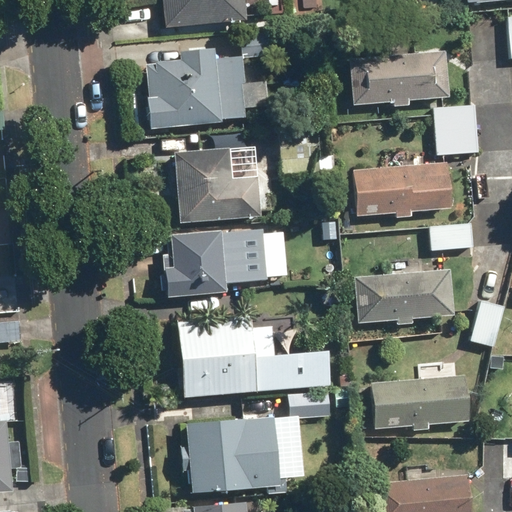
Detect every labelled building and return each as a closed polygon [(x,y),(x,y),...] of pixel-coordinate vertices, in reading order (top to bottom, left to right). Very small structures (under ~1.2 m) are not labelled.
[(160,0),(162,28),(245,22),(243,0),(160,0)] [(239,34),(241,58),(283,54),(281,30),(239,34)] [(142,65),(148,128),(244,120),(243,109),(266,107),(264,80),(239,82),(237,58),(212,60),(211,48),(177,51),(178,62),(142,65)] [(346,58),(350,105),(446,98),(442,50),(346,58)] [(430,108),(434,154),(477,150),(473,104),(430,108)] [(279,132),(282,175),(321,173),(318,130),(279,132)] [(171,152),(176,222),(257,216),(254,176),(230,178),(227,147),(171,152)] [(349,171),(352,216),(448,209),(444,164),(349,171)] [(428,225),(430,249),(470,245),(468,221),(428,225)] [(160,266),(161,297),(223,293),(223,283),(263,281),(261,249),(244,250),(243,229),(167,234),(169,266),(160,266)] [(350,277),(354,323),(452,314),(448,269),(350,277)] [(477,300),(467,340),(490,346),(501,306),(477,300)] [(174,322),(180,397),(331,384),(329,356),(272,361),(269,326),(247,328),(246,315),(174,322)] [(368,383),(371,428),(466,421),(462,376),(368,383)] [(284,394),(285,418),(327,416),(326,391),(284,394)] [(183,422),(188,494),(277,489),(272,416),(183,422)] [(0,418),(0,490),(10,490),(4,419),(0,418)] [(371,483),(374,511),(470,511),(466,474),(371,483)] [(178,506),(178,511),(245,511),(244,500),(178,506)]
